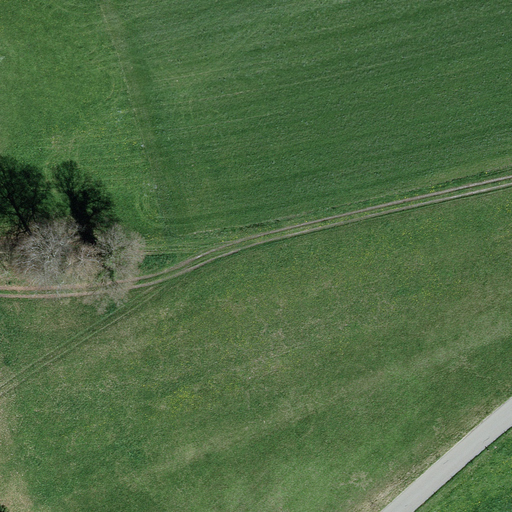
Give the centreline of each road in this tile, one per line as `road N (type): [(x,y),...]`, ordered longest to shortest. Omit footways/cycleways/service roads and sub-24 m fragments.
road 1 (track): [(0,239),(228,247),(511,179)]
road 2 (track): [(0,291),(110,287),(173,272),(228,247)]
road 3 (unclassified): [(395,511),(511,411)]
